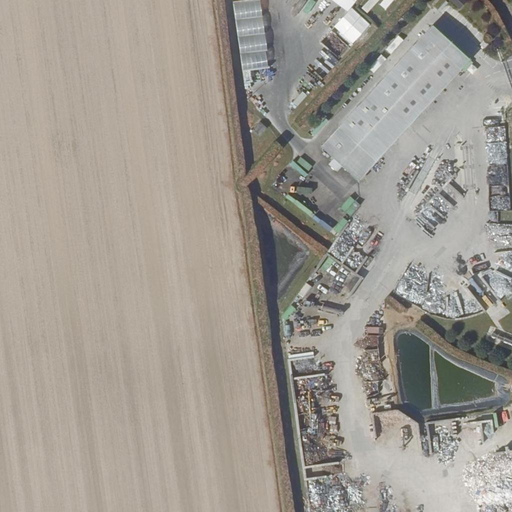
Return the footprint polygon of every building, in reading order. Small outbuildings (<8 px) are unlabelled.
[(233,0),(242,70),(263,68),(261,51),(267,51),(261,0),(233,0)] [(377,2),(385,9),(394,0),(368,0),(361,7),(367,13),(377,2)] [(449,0),(458,9),(467,1),(466,0),(449,0)] [(352,6),(333,27),(353,45),(372,24),(352,6)] [(382,77),(321,148),(332,158),(327,164),(338,173),(343,167),(361,183),(472,55),(434,22),(397,65),(382,52),(368,68),(374,73),(379,68),(385,73),(382,77)] [(391,57),(404,39),(397,34),(384,52),(391,57)] [(290,164),(303,176),(311,167),(298,155),(290,164)] [(406,214),(407,213),(429,236),(435,230),(425,220),(424,221),(401,197),(395,203),(406,214)] [(353,199),(345,208),(350,213),(358,204),(353,199)] [(342,218),(334,230),(339,234),(348,221),(342,218)] [(483,414),(486,435),(495,433),(492,413),(483,414)]
